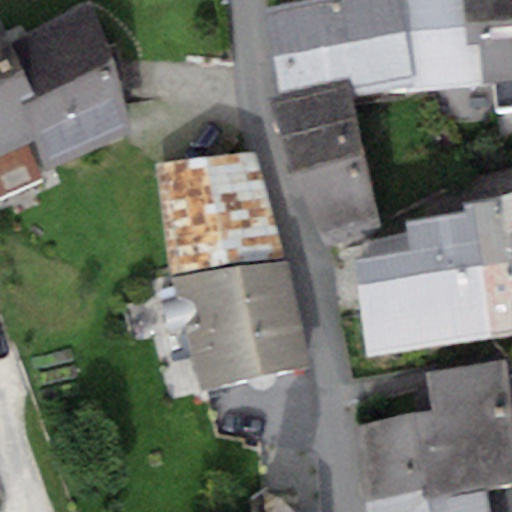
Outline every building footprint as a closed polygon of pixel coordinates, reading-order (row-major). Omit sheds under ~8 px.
[(407,88),(392,0),(377,0),(271,19),(289,102),(343,100),(407,88)] [(511,0),(392,0),(407,88),(494,81),(496,109),(511,108),(511,0)] [(7,55),(40,133),(52,162),(123,132),(109,62),(86,12),(7,55)] [(0,150),(40,133),(7,55),(0,40),(0,194),(40,178),(26,147),(2,158),(0,154),(0,150)] [(347,113),(343,100),(289,102),(277,105),(278,116),(274,121),(277,132),(284,135),(294,177),(333,240),(373,227),(354,146),(358,145),(351,112),(347,113)] [(279,256),(251,159),(166,168),(177,269),(279,256)] [(511,332),(511,209),(463,217),(462,225),(414,232),(421,268),(480,259),(491,335),(511,332)] [(421,268),(414,232),(377,240),(382,268),(364,270),(375,352),(491,335),(480,259),(421,268)] [(305,366),(284,269),(177,281),(180,296),(163,301),(171,329),(188,325),(204,389),(305,366)] [(511,482),(511,458),(502,369),(432,382),(438,420),(411,422),(362,434),(371,511),(482,511),(479,488),(511,482)] [(297,511),(296,498),(265,500),(266,511),(297,511)]
